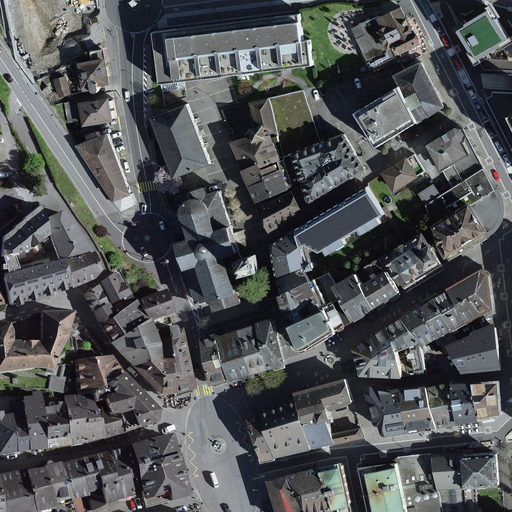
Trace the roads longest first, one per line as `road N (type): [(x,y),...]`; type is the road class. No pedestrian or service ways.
road 1 (residential): [(0,324),(50,304),(74,304),(163,407),(209,407)]
road 2 (residential): [(469,106),(260,243)]
road 3 (residential): [(22,91),(13,111),(45,187),(24,187),(16,177),(0,111)]
road 4 (secondary): [(22,91),(109,219),(129,235)]
road 5 (primary): [(209,407),(156,252)]
road 6 (residential): [(356,379),(511,373)]
road 7 (primary): [(149,220),(132,69)]
road 8 (residential): [(375,448),(495,436),(511,423)]
